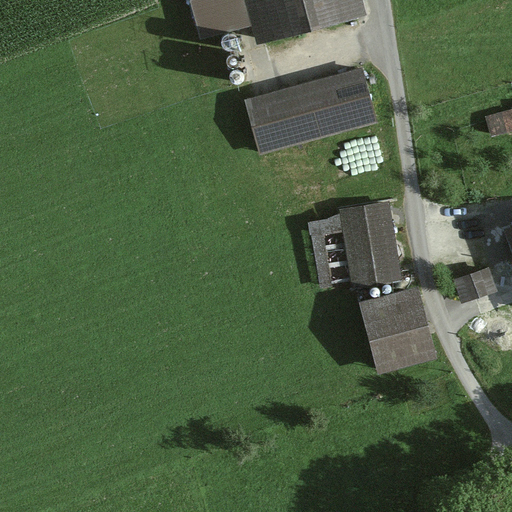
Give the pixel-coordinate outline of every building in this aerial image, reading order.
[(367,15),(362,0),(193,0),(204,40),(252,26),(258,46),(367,15)] [(363,73),(251,104),(265,155),(377,124),(363,73)] [(390,208),(346,214),(357,293),(401,287),(390,208)] [(490,274),(458,286),(465,305),(497,294),(490,274)] [(418,293),(364,307),(381,374),(435,360),(418,293)]
